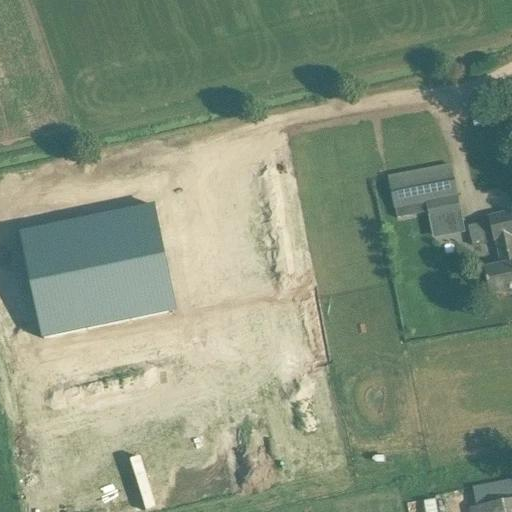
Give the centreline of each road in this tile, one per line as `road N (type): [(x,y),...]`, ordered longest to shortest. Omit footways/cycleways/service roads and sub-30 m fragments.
road 1 (unclassified): [(511,68),(454,94),(232,137)]
road 2 (unknown): [(232,137),(217,161),(191,302),(159,379)]
